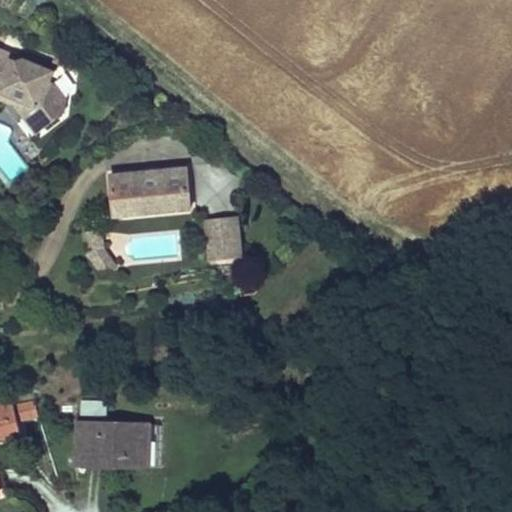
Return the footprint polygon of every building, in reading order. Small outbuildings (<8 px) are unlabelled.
[(49,60),(72,70),(77,59),(53,49),(49,60)] [(0,52),(0,92),(3,90),(18,99),(15,106),(32,129),(55,113),(59,100),(47,83),(41,81),(45,72),(0,52)] [(0,102),(7,105),(27,133),(32,129),(15,106),(18,99),(3,90),(0,92),(0,102)] [(108,174),(111,218),(183,214),(180,169),(108,174)] [(202,222),(205,259),(236,257),(234,219),(202,222)] [(81,234),(82,254),(97,253),(96,234),(81,234)] [(97,253),(82,254),(98,278),(109,271),(97,253)] [(0,484),(3,483),(0,473),(0,434),(23,427),(12,393),(0,396),(0,484)] [(92,417),(94,461),(153,458),(151,415),(92,417)] [(94,461),(92,417),(81,418),(83,461),(94,461)]
